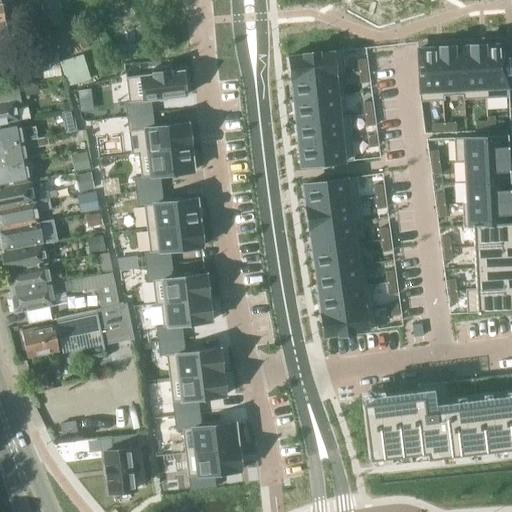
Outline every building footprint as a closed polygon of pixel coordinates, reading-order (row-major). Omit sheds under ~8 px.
[(509,44),(486,45),(488,89),(489,98),(511,97),(511,88),(509,44)] [(486,45),(464,47),(467,90),(467,95),(467,100),(489,98),(488,89),(486,45)] [(464,47),(443,48),(445,91),(446,96),(467,95),(467,90),(464,47)] [(443,48),(420,49),(423,93),(423,102),(446,101),(446,96),(445,91),(443,48)] [(331,52),(288,57),(291,79),(334,75),(338,74),(343,73),(341,51),(331,52)] [(82,57),(59,64),(66,86),(88,80),(82,57)] [(365,60),(357,61),(358,73),(366,72),(365,60)] [(61,77),(59,64),(59,62),(41,64),(43,79),(61,77)] [(366,72),(358,73),(360,85),(368,84),(366,72)] [(132,79),(123,80),(125,103),(127,117),(151,114),(149,100),(185,96),(185,94),(187,93),(185,75),(182,75),(182,73),(169,74),(169,73),(153,74),(153,76),(141,77),(141,78),(132,79)] [(334,75),(291,79),(293,101),(336,96),(341,95),(338,74),(334,75)] [(37,83),(23,85),(25,96),(39,94),(37,83)] [(0,124),(20,121),(30,118),(27,106),(22,107),(18,90),(0,93),(0,124)] [(336,96),(293,101),(295,122),(338,117),(336,96)] [(370,103),(362,104),(363,116),(371,115),(370,103)] [(72,110),(61,112),(66,133),(76,131),(72,110)] [(151,114),(127,117),(129,131),(135,130),(138,154),(190,148),(190,145),(192,145),(190,126),(187,126),(187,124),(152,128),(151,114)] [(371,115),(363,116),(365,128),(373,127),(371,115)] [(338,117),(295,122),(298,144),(341,139),(350,138),(348,116),(338,117)] [(493,117),(486,118),(486,121),(487,129),(495,129),(493,117)] [(20,121),(0,124),(0,145),(37,139),(35,127),(26,129),(26,128),(21,129),(20,121)] [(486,121),(474,123),(475,131),(487,129),(486,121)] [(455,123),(443,124),(444,132),(456,131),(455,123)] [(443,124),(431,125),(432,133),(444,132),(443,124)] [(374,136),(366,137),(368,149),(376,148),(374,136)] [(464,138),(455,139),(456,162),(461,161),(466,161),(511,158),(510,136),(464,138)] [(47,137),(37,139),(0,145),(0,166),(28,162),(26,150),(48,146),(47,137)] [(341,139),(298,144),(300,166),(343,161),(353,160),(350,138),(341,139)] [(140,178),(134,179),(136,193),(160,190),(158,176),(193,172),(192,169),(195,169),(193,150),(190,150),(190,148),(138,154),(140,178)] [(437,150),(429,151),(431,163),(438,162),(437,150)] [(90,170),(87,152),(70,155),(74,173),(90,170)] [(466,161),(461,161),(462,183),(467,182),(511,179),(511,167),(511,158),(466,161)] [(32,161),(28,162),(0,166),(0,188),(32,183),(30,171),(33,170),(32,161)] [(431,163),(430,163),(432,175),(440,174),(438,162),(431,163)] [(75,176),(79,194),(95,191),(91,172),(75,176)] [(344,179),(301,185),(304,208),(348,201),(357,200),(354,178),(344,179)] [(511,179),(467,182),(462,183),(463,204),(468,204),(511,201),(511,179)] [(34,194),(32,183),(0,188),(0,209),(49,201),(47,191),(34,194)] [(381,186),(373,187),(375,199),(383,198),(381,186)] [(160,190),(136,193),(137,207),(144,206),(147,230),(151,229),(199,223),(199,221),(202,220),(200,201),(197,202),(196,200),(161,204),(160,190)] [(99,210),(95,192),(77,196),(80,213),(99,210)] [(443,194),(435,195),(436,207),(444,206),(443,194)] [(383,198),(375,199),(376,211),(384,210),(383,198)] [(348,201),(304,208),(307,229),(351,223),(360,221),(357,200),(348,201)] [(50,208),(49,201),(0,209),(0,229),(40,223),(37,211),(50,208)] [(511,201),(468,204),(463,204),(465,226),(469,226),(473,225),(511,223),(511,201)] [(444,206),(436,207),(438,218),(446,218),(444,206)] [(86,228),(102,225),(100,213),(84,216),(86,228)] [(51,220),(40,223),(0,229),(0,234),(3,251),(53,242),(56,241),(51,220)] [(154,253),(144,254),(146,268),(170,265),(168,251),(202,247),(199,223),(151,229),(154,253)] [(351,223),(307,229),(311,251),(354,244),(351,223)] [(511,223),(473,225),(475,247),(511,244),(511,223)] [(387,228),(379,229),(380,241),(388,240),(387,228)] [(94,255),(108,252),(104,234),(91,238),(90,238),(93,256),(94,255)] [(449,236),(441,237),(443,249),(451,248),(449,236)] [(388,240),(380,241),(382,253),(390,252),(388,240)] [(53,242),(3,251),(2,251),(6,273),(7,272),(48,265),(45,252),(54,250),(53,242)] [(354,244),(311,251),(314,272),(357,265),(362,265),(359,243),(354,244)] [(511,244),(475,247),(476,268),(511,266),(511,244)] [(451,248),(443,249),(444,261),(452,260),(451,248)] [(108,252),(94,255),(98,276),(112,273),(113,273),(108,252)] [(48,265),(7,272),(11,292),(62,282),(60,274),(50,276),(48,265)] [(170,265),(146,268),(148,282),(152,281),(155,305),(160,304),(208,298),(207,296),(210,295),(208,276),(205,277),(205,275),(171,279),(170,265)] [(357,265),(314,272),(317,293),(361,287),(365,286),(362,265),(357,265)] [(511,266),(476,268),(477,290),(511,287),(511,266)] [(392,271),(384,272),(386,284),(394,283),(392,271)] [(98,276),(62,282),(11,292),(14,313),(26,311),(28,323),(52,319),(49,307),(55,306),(55,305),(67,303),(65,292),(72,291),(72,293),(96,289),(100,308),(118,305),(114,285),(112,273),(98,276)] [(454,280),(446,281),(448,293),(456,292),(454,280)] [(394,283),(386,284),(387,296),(395,295),(394,283)] [(361,287),(317,293),(320,315),(364,308),(373,306),(370,286),(365,286),(361,287)] [(511,287),(477,290),(468,291),(469,313),(478,313),(511,310),(511,287)] [(456,292),(448,293),(449,305),(457,304),(456,292)] [(163,328),(155,329),(157,343),(181,340),(179,327),(210,323),(210,320),(213,320),(211,301),(208,301),(208,298),(160,304),(163,328)] [(96,316),(22,332),(28,358),(101,341),(102,345),(133,339),(126,303),(118,305),(100,308),(95,309),(96,316)] [(397,304),(389,305),(390,317),(398,316),(397,304)] [(364,308),(320,315),(324,337),(367,331),(377,329),(373,306),(364,308)] [(181,340),(157,343),(158,357),(166,356),(169,380),(222,374),(219,350),(182,354),(181,340)] [(445,393),(361,403),(368,459),(425,452),(426,458),(511,447),(511,373),(444,382),(445,393)] [(222,374),(169,380),(173,418),(198,415),(197,401),(225,398),(222,374)] [(198,415),(173,418),(175,432),(192,430),(195,454),(238,448),(235,425),(200,429),(198,415)] [(112,451),(104,452),(109,494),(134,492),(129,449),(138,448),(137,434),(110,437),(112,451)] [(195,454),(185,455),(189,491),(213,488),(212,476),(241,472),(238,448),(195,454)]
